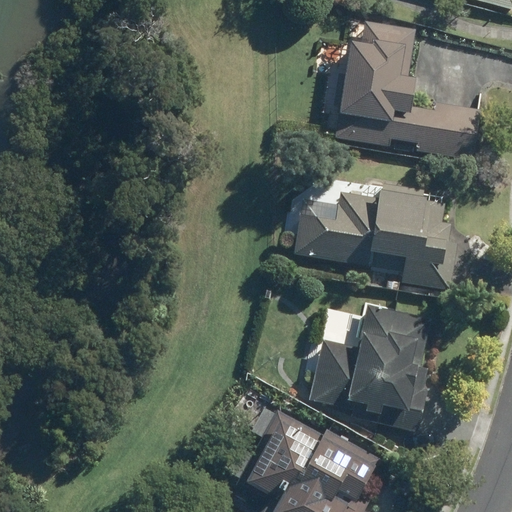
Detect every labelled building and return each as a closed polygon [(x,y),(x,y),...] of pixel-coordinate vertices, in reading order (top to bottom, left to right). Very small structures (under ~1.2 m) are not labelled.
[(511,0),(472,0),(511,10),(511,0)] [(479,115),(410,106),(413,80),(406,79),(413,28),(356,21),(354,39),(347,38),(338,114),(390,121),(386,149),(473,160),(479,115)] [(453,288),(454,275),(458,244),(448,243),(451,224),(443,223),(445,207),(423,204),(425,192),(375,186),(374,198),(339,194),(338,204),(299,199),(293,255),(348,261),(346,275),(453,288)] [(433,369),(421,367),(431,322),(366,308),(357,347),(321,339),(308,397),(345,405),(399,417),(396,432),(418,437),(433,369)] [(267,405),(227,476),(275,503),(269,511),(365,511),(364,511),(370,500),(357,493),(373,465),(267,405)]
